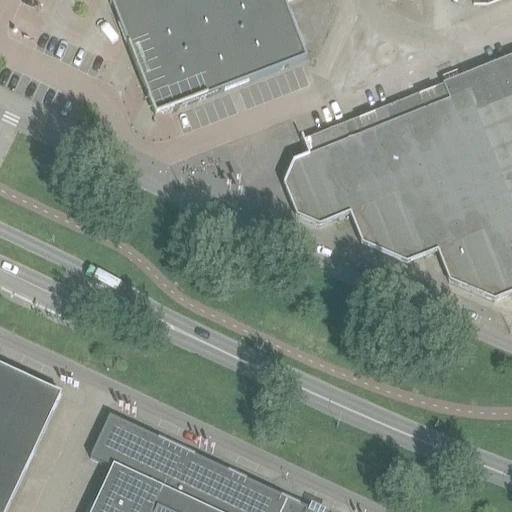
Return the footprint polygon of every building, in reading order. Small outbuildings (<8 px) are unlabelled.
[(108,0),(147,100),(153,98),(171,106),(173,112),(305,61),(283,5),(297,0),(108,0)] [(334,222),(349,217),(511,150),(511,59),(349,125),(334,131),(302,144),(308,160),(292,166),(283,188),(296,220),(318,229),(333,223),(336,231),(338,231),(334,222)] [(425,269),(422,260),(436,254),(511,223),(511,150),(349,217),(361,248),(405,267),(421,261),(424,269),(425,269)] [(511,304),(509,297),(511,296),(511,223),(436,254),(449,285),(493,304),(508,298),(511,307),(511,306),(511,304)] [(0,511),(6,511),(60,398),(0,370),(0,511)] [(158,491),(202,511),(277,511),(282,502),(109,421),(90,460),(113,470),(158,491)] [(202,511),(158,491),(113,470),(92,511),(202,511)] [(303,511),(282,502),(277,511),(303,511)]
